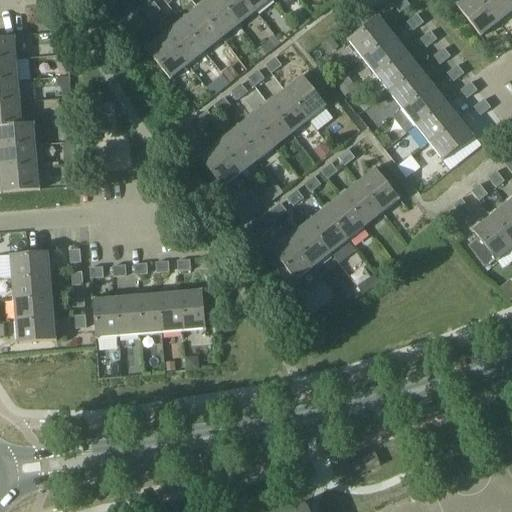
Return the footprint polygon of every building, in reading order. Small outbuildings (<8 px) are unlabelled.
[(215,0),(211,0),(197,11),(221,41),(238,28),(215,0)] [(215,0),(238,28),(255,14),(243,0),(215,0)] [(243,0),(255,14),(272,1),(270,0),(243,0)] [(400,0),(393,6),(399,14),(409,6),(404,0),(400,0)] [(467,0),(456,9),(480,39),(497,25),(477,0),(467,0)] [(511,13),(511,8),(505,0),(477,0),(497,25),(511,13)] [(161,12),(154,3),(144,12),(151,20),(161,12)] [(197,11),(180,25),(203,55),(221,41),(197,11)] [(424,24),(417,16),(406,24),(413,32),(424,24)] [(143,26),(136,17),(126,26),(133,34),(143,26)] [(378,19),(348,44),(362,61),(392,37),(378,19)] [(180,25),(163,38),(186,68),(203,55),(180,25)] [(437,41),(430,32),(420,41),(426,49),(437,41)] [(406,54),(392,37),(362,61),(375,78),(406,54)] [(146,52),(169,82),(186,68),(163,38),(146,52)] [(280,45),(274,38),(257,51),(263,59),(280,45)] [(14,40),(0,41),(0,63),(15,63),(14,40)] [(450,58),(444,50),(433,58),(440,66),(450,58)] [(406,54),(375,78),(389,95),(419,71),(406,54)] [(281,67),(275,59),(264,67),(271,74),(281,67)] [(15,63),(0,63),(0,85),(17,84),(15,63)] [(464,75),(457,67),(447,75),(453,83),(464,75)] [(419,71),(389,95),(402,112),(433,87),(419,71)] [(264,80),(258,72),(247,80),(253,89),(264,80)] [(228,86),(221,77),(206,89),(213,98),(228,86)] [(326,109),(302,79),(285,93),(309,123),(326,109)] [(477,92),(471,83),(460,92),(467,100),(477,92)] [(0,85),(0,107),(19,106),(17,84),(0,85)] [(248,93),(241,85),(231,93),(237,102),(248,93)] [(446,104),(433,87),(402,112),(416,128),(446,104)] [(309,123),(285,93),(268,106),(292,136),(309,123)] [(230,107),(224,99),(214,107),(220,115),(230,107)] [(491,109),(484,101),(473,109),(480,117),(491,109)] [(446,104),(416,128),(429,145),(460,121),(446,104)] [(0,129),(21,127),(19,106),(0,107),(0,129)] [(292,136),(268,106),(251,120),(274,150),(292,136)] [(214,120),(207,112),(196,120),(203,128),(214,120)] [(251,120),(234,133),(257,163),(274,150),(251,120)] [(474,139),(460,121),(429,145),(443,163),(474,139)] [(0,129),(0,151),(35,148),(34,126),(21,127),(0,129)] [(178,134),(185,143),(196,135),(189,126),(178,134)] [(234,133),(217,147),(240,177),(257,163),(234,133)] [(320,162),(331,153),(324,144),(313,153),(320,162)] [(200,160),(223,190),(240,177),(217,147),(200,160)] [(35,148),(0,151),(0,173),(37,170),(35,148)] [(355,160),(348,151),(338,159),(344,168),(355,160)] [(338,173),(331,165),(320,173),(327,181),(338,173)] [(0,193),(0,196),(39,193),(37,170),(0,173),(0,193)] [(376,171),(358,185),(381,215),(399,201),(376,171)] [(504,182),(496,172),(487,179),(495,190),(504,182)] [(321,186),(314,178),(304,186),(310,194),(321,186)] [(265,191),(273,201),(281,194),(274,184),(265,191)] [(381,215),(358,185),(341,199),(364,229),(381,215)] [(479,186),(471,192),(479,203),(488,196),(479,186)] [(297,191),(286,200),(293,208),(304,200),(297,191)] [(364,229),(341,199),(324,212),(347,242),(364,229)] [(452,207),(460,217),(470,210),(461,200),(452,207)] [(287,213),(280,205),(270,212),(276,221),(287,213)] [(511,210),(507,205),(490,218),(511,245),(511,210)] [(347,242),(324,212),(307,226),(330,256),(347,242)] [(511,250),(511,245),(490,218),(472,232),(479,240),(468,248),(486,271),(511,250)] [(269,227),(262,219),(252,227),(259,235),(269,227)] [(330,256),(307,226),(290,239),(313,269),(330,256)] [(272,253),(295,283),(313,269),(290,239),(272,253)] [(69,253),(70,265),(81,265),(80,252),(69,253)] [(48,255),(9,259),(11,281),(50,278),(48,255)] [(191,272),(190,262),(177,263),(178,273),(191,272)] [(168,263),(155,264),(156,275),(170,274),(168,263)] [(148,275),(147,265),(133,266),(134,277),(148,275)] [(112,268),(113,279),(126,277),(125,267),(112,268)] [(104,279),(103,269),(89,270),(91,281),(104,279)] [(82,274),(71,275),(72,288),(83,287),(82,274)] [(50,278),(11,281),(13,302),(52,299),(50,278)] [(202,293),(179,295),(182,333),(205,331),(202,293)] [(179,295),(157,296),(161,335),(182,333),(179,295)] [(72,297),(74,310),(84,309),(83,296),(72,297)] [(139,337),(161,335),(157,296),(136,298),(139,337)] [(136,298),(114,300),(117,339),(139,337),(136,298)] [(13,302),(15,324),(54,321),(52,299),(13,302)] [(92,302),(96,341),(117,339),(114,300),(92,302)] [(76,331),(86,330),(85,317),(74,318),(76,331)] [(56,344),(54,321),(15,324),(17,346),(56,344)] [(351,464),(357,477),(380,467),(374,454),(351,464)]
